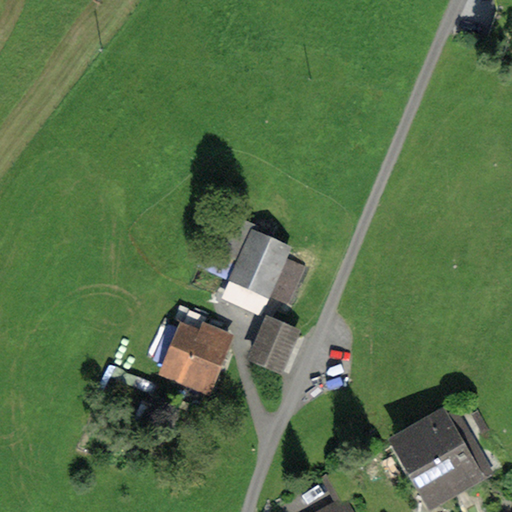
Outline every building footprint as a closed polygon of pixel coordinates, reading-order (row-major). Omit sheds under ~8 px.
[(227,297),(258,309),(284,245),(253,233),(227,297)] [(207,390),(227,335),(193,322),(188,335),(174,330),(158,372),(207,390)] [(253,356),(282,368),(297,334),(267,322),(253,356)] [(439,404),(374,443),(415,511),(420,511),(482,475),(439,404)] [(320,511),(350,511),(344,500),(320,511)]
